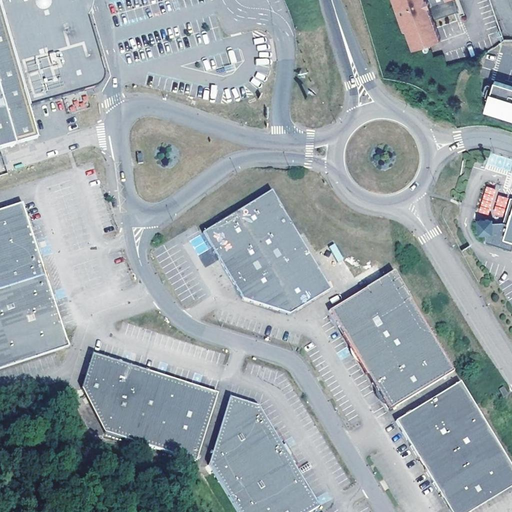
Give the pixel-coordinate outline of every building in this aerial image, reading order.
[(0,0),(0,151),(40,140),(34,119),(30,107),(99,87),(103,70),(83,0),(0,0)] [(200,0),(126,0),(133,24),(202,4),(200,0)] [(391,0),(401,30),(403,29),(410,49),(428,43),(437,40),(433,27),(431,21),(454,13),(456,10),(452,0),(391,0)] [(206,17),(137,37),(145,63),(213,43),(206,17)] [(438,24),(440,37),(459,33),(456,21),(438,24)] [(511,85),(494,80),(486,112),(511,119),(511,85)] [(486,187),(484,197),(492,199),(495,189),(486,187)] [(274,193),(205,234),(219,258),(227,272),(237,289),(244,299),(293,314),(333,290),(315,252),(303,233),(274,193)] [(0,289),(47,275),(33,232),(24,206),(0,213),(0,289)] [(494,217),(480,218),(481,233),(488,232),(489,240),(511,247),(511,208),(508,221),(505,220),(495,221),(494,217)] [(227,272),(219,258),(223,279),(237,289),(227,272)] [(360,290),(330,308),(342,328),(353,346),(359,358),(374,381),(377,386),(387,402),(390,408),(454,370),(393,270),(360,290)] [(0,369),(70,347),(47,275),(0,289),(0,369)] [(359,358),(353,346),(349,349),(355,360),(359,358)] [(195,462),(215,393),(191,385),(177,381),(156,375),(121,364),(115,362),(91,355),(84,374),(79,388),(103,433),(124,439),(154,449),(195,462)] [(424,454),(430,463),(425,466),(439,490),(444,498),(448,505),(452,511),(465,511),(511,484),(511,467),(460,380),(397,419),(419,457),(424,454)] [(387,402),(377,386),(373,389),(382,405),(387,402)] [(503,386),(499,389),(504,397),(508,394),(503,386)] [(240,511),(307,511),(320,504),(309,487),(291,457),(287,459),(284,454),(281,448),(284,446),(260,407),(232,398),(211,463),(240,511)] [(288,444),(284,446),(281,448),(284,454),(287,459),(291,457),(295,455),(288,444)] [(419,457),(425,466),(430,463),(424,454),(419,457)] [(445,511),(450,511),(452,511),(448,505),(444,498),(439,500),(445,511)]
